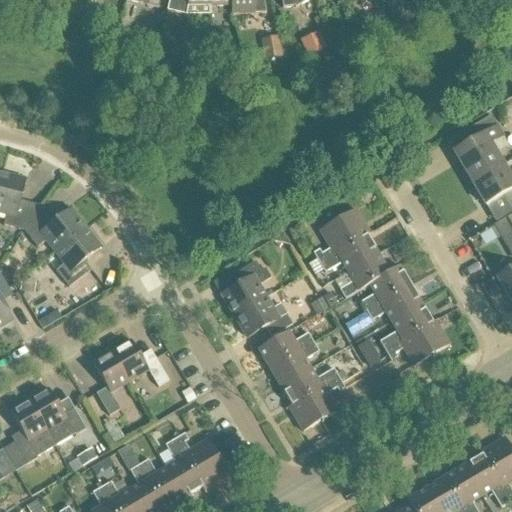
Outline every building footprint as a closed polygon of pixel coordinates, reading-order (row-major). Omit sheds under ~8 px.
[(148,0),(149,0),(147,7),(158,10),(160,0),(148,0)] [(210,10),(209,0),(170,0),(167,12),(187,18),(210,18),(210,10)] [(231,0),(209,0),(210,10),(232,9),(231,0)] [(231,0),(232,9),(246,9),(247,17),(264,14),(261,0),(231,0)] [(293,2),(296,0),(280,0),(282,11),(294,9),(293,2)] [(398,6),(399,5),(396,0),(380,0),(389,14),(388,15),(393,24),(405,18),(398,6)] [(63,34),(73,23),(57,8),(47,19),(63,34)] [(361,30),(385,25),(382,14),(358,19),(361,30)] [(155,58),(160,34),(139,30),(134,54),(155,58)] [(307,60),(326,51),(319,34),(299,43),(307,60)] [(261,42),(265,63),(282,60),(279,39),(261,42)] [(508,150),(490,119),(469,132),(475,141),(454,154),(461,164),(459,165),(472,187),(503,168),(496,157),(508,150)] [(511,178),(510,180),(503,168),(472,187),(484,208),(502,198),(508,208),(511,205),(511,178)] [(24,234),(40,209),(20,204),(25,182),(1,176),(0,181),(0,217),(6,218),(3,228),(24,234)] [(54,256),(86,231),(71,212),(53,225),(40,209),(24,234),(37,251),(45,244),(54,256)] [(319,267),(367,239),(370,238),(355,213),(319,234),(330,252),(321,257),(319,253),(313,256),(316,262),(319,267)] [(511,260),(511,235),(504,222),(493,229),(511,260)] [(84,264),(101,251),(86,231),(54,256),(63,267),(55,274),(69,291),(91,273),(84,264)] [(347,275),(377,257),(367,239),(319,267),(323,273),(324,276),(342,266),(347,275)] [(369,288),(388,276),(377,257),(347,275),(353,285),(339,293),(345,303),(369,288)] [(319,267),(316,262),(308,267),(311,272),(319,267)] [(222,298),(234,319),(265,301),(258,289),(271,281),(265,271),(260,274),(255,265),(234,278),(239,287),(222,298)] [(319,267),(311,272),(315,278),(323,273),(319,267)] [(399,269),(388,276),(369,288),(374,297),(360,305),(366,315),(410,289),(399,269)] [(511,306),(511,270),(497,280),(511,306)] [(0,297),(9,292),(0,277),(0,331),(13,324),(0,301),(0,297)] [(34,295),(35,283),(21,281),(20,294),(34,295)] [(487,290),(492,299),(498,296),(493,287),(487,290)] [(421,308),(410,289),(366,315),(371,324),(385,316),(391,325),(421,308)] [(330,312),(337,307),(330,296),(323,301),(330,312)] [(316,318),(327,311),(321,300),(309,308),(316,318)] [(278,322),(265,301),(234,319),(247,341),(265,331),(271,340),(292,328),(286,318),(278,322)] [(417,335),(432,326),(421,308),(391,325),(396,335),(379,345),(384,354),(399,345),(417,335)] [(435,324),(432,326),(417,335),(431,359),(449,349),(435,324)] [(258,353),(269,372),(313,346),(308,336),(294,345),(288,335),(258,353)] [(431,359),(417,335),(399,345),(403,352),(413,370),(431,359)] [(158,390),(169,384),(156,362),(145,368),(131,344),(111,355),(129,385),(148,374),(158,390)] [(364,369),(373,365),(365,345),(355,349),(364,369)] [(403,352),(399,345),(384,354),(391,364),(397,361),(395,357),(403,352)] [(319,355),(313,346),(269,372),(280,390),(310,373),(305,363),(319,355)] [(110,396),(129,385),(111,355),(92,367),(106,391),(96,397),(109,419),(120,413),(110,396)] [(324,389),(338,381),(333,372),(316,382),(310,373),(280,390),(291,409),(306,400),(324,389)] [(338,381),(324,389),(328,396),(336,391),(339,395),(345,392),(338,381)] [(328,396),(324,389),(306,400),(321,425),(339,414),(328,396)] [(189,391),(181,396),(187,407),(195,402),(189,391)] [(76,439),(86,433),(73,411),(63,417),(48,392),(29,404),(47,433),(56,449),(75,438),(76,439)] [(321,425),(306,400),(291,409),(288,410),(303,435),(321,425)] [(56,449),(47,433),(29,404),(10,415),(24,440),(14,446),(27,468),(38,461),(37,460),(56,449)] [(185,437),(173,443),(182,458),(189,453),(184,445),(188,443),(185,437)] [(480,456),(481,459),(490,474),(511,460),(511,454),(504,441),(480,456)] [(182,458),(173,443),(165,448),(175,466),(166,471),(184,501),(202,491),(193,476),(182,458)] [(189,453),(182,458),(193,476),(218,461),(207,443),(189,453)] [(82,470),(97,461),(91,452),(77,460),(82,470)] [(130,474),(138,469),(132,459),(123,464),(129,474),(130,474)] [(490,474),(481,459),(463,469),(481,500),(490,494),(500,511),(509,506),(505,500),(501,492),(490,474)] [(511,484),(511,460),(490,474),(501,492),(508,487),(511,484)] [(228,479),(218,461),(193,476),(202,491),(203,493),(228,479)] [(165,511),(184,501),(166,471),(156,477),(148,463),(139,468),(164,511),(165,511)] [(164,511),(139,468),(138,469),(130,474),(138,488),(128,493),(139,511),(164,511)] [(475,511),(471,505),(481,500),(463,469),(444,480),(462,511),(475,511)] [(462,511),(444,480),(426,491),(437,511),(462,511)] [(139,511),(128,493),(119,499),(111,485),(101,490),(114,511),(139,511)] [(511,494),(508,487),(501,492),(509,506),(511,504),(511,494)] [(114,511),(101,490),(92,496),(100,510),(96,511),(114,511)] [(437,511),(426,491),(406,503),(411,510),(411,511),(437,511)] [(27,511),(42,511),(37,503),(26,509),(27,511)]
